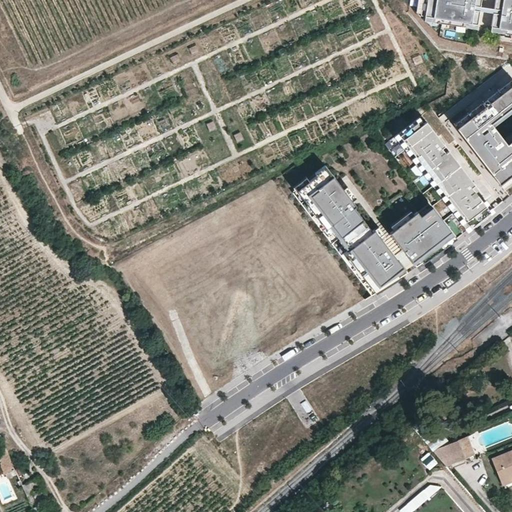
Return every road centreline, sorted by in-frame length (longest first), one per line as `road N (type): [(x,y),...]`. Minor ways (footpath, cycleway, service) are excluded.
road 1 (residential): [(97,511),(220,411),(511,218)]
road 2 (track): [(0,86),(11,109),(245,0)]
